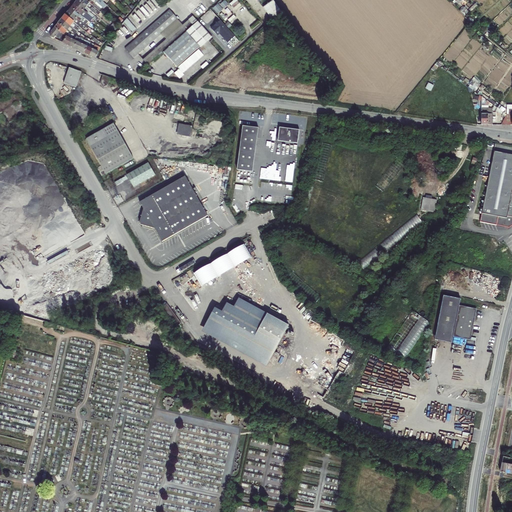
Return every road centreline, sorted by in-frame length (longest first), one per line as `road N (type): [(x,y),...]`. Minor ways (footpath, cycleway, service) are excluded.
road 1 (residential): [(29,55),(77,58),(193,92),(511,135)]
road 2 (residential): [(29,55),(151,282),(252,224)]
road 3 (secondary): [(511,306),(472,511)]
